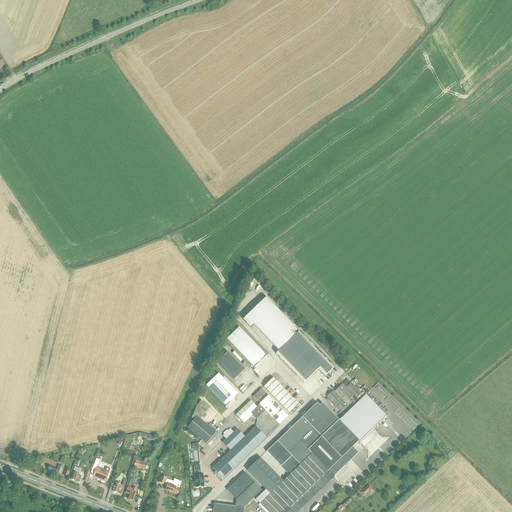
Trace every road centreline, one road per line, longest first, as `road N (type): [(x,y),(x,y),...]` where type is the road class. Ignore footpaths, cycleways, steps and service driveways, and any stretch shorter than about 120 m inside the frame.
road 1 (unclassified): [(0,87),(198,0)]
road 2 (unclassified): [(198,511),(309,401)]
road 3 (secondary): [(113,511),(0,466)]
